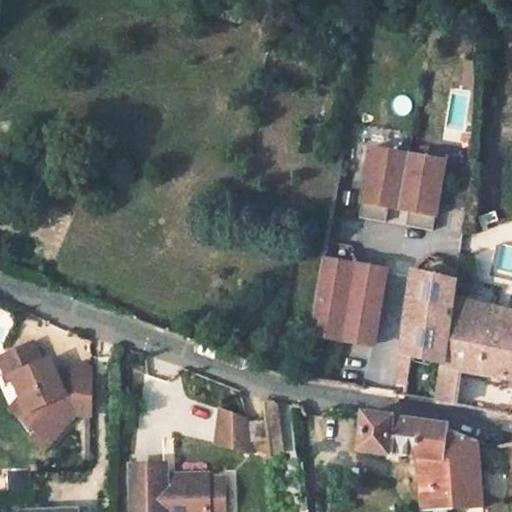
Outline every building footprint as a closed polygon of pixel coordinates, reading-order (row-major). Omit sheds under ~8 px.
[(442,158),(366,144),(356,202),(432,216),(442,158)] [(321,261),(307,340),(336,345),(401,354),(414,275),(321,261)] [(414,275),(401,354),(441,363),(434,401),(451,405),(458,371),(511,381),(511,313),(462,301),(464,285),(414,275)] [(500,306),(511,308),(511,283),(504,282),(500,306)] [(66,360),(51,359),(29,371),(27,366),(20,370),(12,354),(3,339),(0,340),(0,389),(12,404),(21,421),(16,426),(29,436),(52,406),(66,406),(66,360)] [(331,385),(336,345),(305,340),(298,381),(331,385)] [(18,351),(12,354),(20,370),(27,366),(18,351)] [(12,404),(0,390),(0,414),(14,425),(10,430),(25,441),(29,436),(16,426),(21,421),(12,404)] [(452,508),(480,505),(476,440),(449,430),(447,429),(447,424),(362,415),(357,448),(417,457),(420,510),(452,508)] [(243,422),(209,427),(212,456),(247,452),(243,422)] [(496,454),(501,463),(511,463),(511,442),(497,444),(496,454)] [(202,476),(164,475),(164,461),(132,461),(130,511),(220,511),(221,479),(206,479),(206,474),(202,474),(202,476)]
